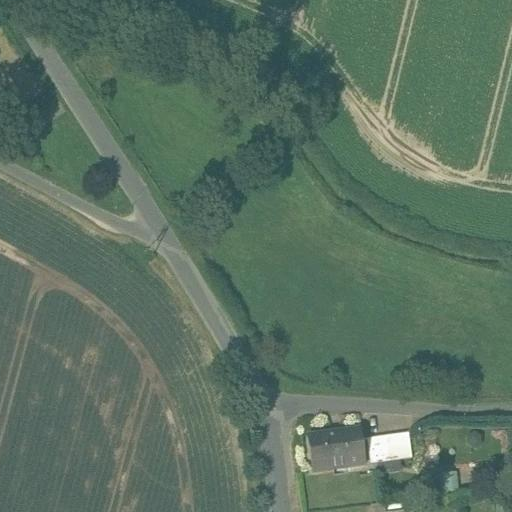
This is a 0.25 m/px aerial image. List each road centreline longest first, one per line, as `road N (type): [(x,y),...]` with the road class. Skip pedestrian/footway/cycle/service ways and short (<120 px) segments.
road 1 (residential): [(13,0),(182,255)]
road 2 (unclassified): [(264,401),(511,410)]
road 3 (unclassified): [(0,160),(182,255)]
road 4 (residential): [(182,255),(264,401)]
